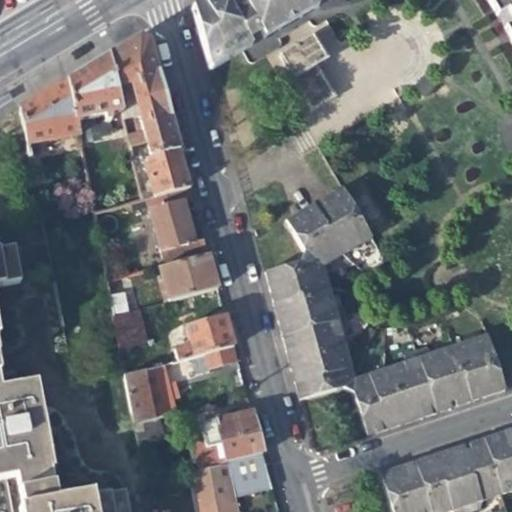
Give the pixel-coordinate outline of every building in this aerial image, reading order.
[(214,0),(192,13),(210,77),(277,37),(339,0),(214,0)] [(511,0),(488,0),(508,33),(511,39),(511,0)] [(313,115),(336,101),(317,69),(327,63),(312,40),(280,59),(313,115)] [(128,141),(130,151),(148,147),(151,158),(152,163),(180,155),(169,114),(150,45),(140,43),(109,62),(122,116),(125,126),(143,122),(146,137),(128,141)] [(112,118),(122,116),(109,62),(89,74),(70,85),(78,124),(106,119),(107,126),(113,125),(112,118)] [(29,149),(81,138),(80,134),(78,124),(70,85),(48,98),(22,113),(24,122),(29,149)] [(90,132),(80,134),(81,138),(83,150),(93,147),(90,132)] [(133,163),(151,158),(148,147),(130,151),(133,163)] [(179,195),(190,192),(186,178),(180,155),(152,163),(146,172),(154,201),(179,195)] [(33,174),(36,190),(47,188),(43,172),(33,174)] [(48,196),(47,188),(36,190),(38,199),(48,196)] [(341,254),(370,235),(342,190),(322,202),(313,208),(341,254)] [(146,204),(150,216),(182,206),(179,195),(154,201),(146,204)] [(188,229),(182,206),(150,216),(165,272),(208,260),(204,244),(193,247),(188,229)] [(341,254),(313,208),(301,216),(285,225),(304,255),(302,268),(318,268),(341,254)] [(0,289),(20,286),(14,253),(0,255),(0,289)] [(169,308),(218,294),(214,280),(208,260),(165,272),(160,273),(169,308)] [(273,307),(326,293),(318,268),(302,268),(265,277),(268,287),(273,307)] [(108,287),(115,322),(138,316),(131,281),(108,287)] [(283,341),(335,326),(326,293),(273,307),(277,320),(283,341)] [(174,353),(176,359),(178,368),(200,362),(206,360),(234,353),(229,336),(224,315),(216,317),(216,322),(187,330),(192,349),(174,353)] [(144,345),(138,316),(115,322),(120,351),(144,345)] [(291,372),(344,357),(335,326),(283,341),(288,360),(291,372)] [(506,390),(488,335),(453,346),(472,401),(493,394),(506,390)] [(472,401),(453,346),(432,353),(429,347),(415,352),(434,413),(456,406),(472,401)] [(410,421),(434,413),(415,352),(403,355),(404,362),(384,369),(401,424),(410,421)] [(210,375),(238,367),(234,353),(206,360),(207,365),(210,375)] [(347,392),(354,393),(350,380),(344,357),(291,372),(297,391),(301,404),(347,392)] [(131,369),(134,379),(144,377),(164,371),(178,368),(176,359),(170,360),(169,358),(131,369)] [(401,424),(384,369),(350,380),(354,393),(367,435),(379,431),(401,424)] [(144,377),(134,379),(126,381),(135,430),(160,423),(176,419),(170,394),(164,371),(144,377)] [(0,480),(16,478),(19,493),(52,487),(49,471),(53,471),(37,384),(0,390),(0,480)] [(257,438),(253,421),(227,428),(225,423),(201,429),(207,452),(222,449),(226,466),(262,458),(257,438)] [(165,439),(160,423),(135,430),(138,447),(154,442),(165,439)] [(484,440),(501,495),(511,491),(511,431),(502,434),(484,440)] [(449,451),(468,511),(470,511),(482,508),(481,501),(501,495),(484,440),(464,447),(449,451)] [(157,457),(154,442),(138,447),(141,461),(157,457)] [(416,462),(432,511),(449,511),(454,511),(468,511),(449,451),(431,457),(416,462)] [(236,502),(272,492),(267,474),(263,460),(228,468),(236,502)] [(380,474),(392,511),(432,511),(416,462),(401,467),(380,474)] [(238,511),(236,502),(228,468),(189,477),(195,511),(238,511)] [(56,503),(52,487),(19,493),(22,509),(18,510),(18,511),(127,511),(124,495),(93,500),(93,496),(56,503)]
